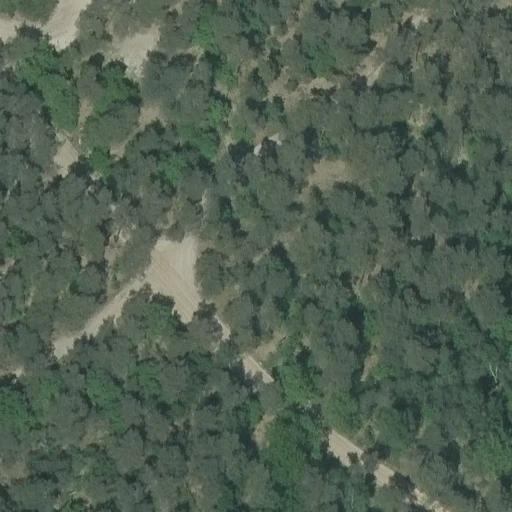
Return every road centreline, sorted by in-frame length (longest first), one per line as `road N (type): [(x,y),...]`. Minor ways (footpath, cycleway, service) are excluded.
road 1 (track): [(0,394),(165,285),(220,226),(270,146),(356,91),(445,0)]
road 2 (track): [(407,511),(165,285),(0,74)]
